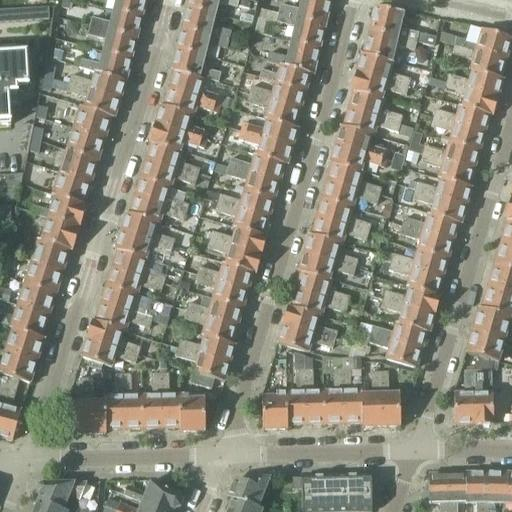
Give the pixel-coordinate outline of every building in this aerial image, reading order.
[(41,7),(40,0),(19,0),(20,9),(41,7)] [(146,0),(114,0),(112,11),(142,19),(146,0)] [(236,0),(187,0),(186,9),(215,16),(218,5),(237,9),(238,8),(239,1),(236,0)] [(325,26),(331,2),(322,0),(300,0),(298,10),(278,5),(276,14),(325,26)] [(239,1),(238,8),(249,10),(251,4),(243,2),(239,1)] [(374,8),(368,32),(416,44),(433,49),(436,39),(400,30),(403,15),(381,9),(379,9),(374,8)] [(49,9),(39,10),(39,22),(50,21),(49,9)] [(186,9),(180,30),(228,42),(230,33),(212,28),(215,16),(186,9)] [(20,10),(12,11),(13,24),(21,23),(20,10)] [(28,10),(20,10),(21,23),(29,23),(28,10)] [(39,10),(28,10),(29,23),(39,22),(39,10)] [(12,11),(4,11),(5,24),(13,24),(12,11)] [(136,40),(142,19),(112,11),(109,23),(91,19),(89,28),(136,40)] [(274,24),(276,14),(265,11),(261,11),(259,20),(274,24)] [(319,50),(325,26),(276,14),(274,24),(293,28),(290,43),(319,50)] [(241,16),(240,22),(251,25),(253,19),(241,16)] [(89,28),(86,37),(104,41),(101,53),(131,61),(136,40),(89,28)] [(180,30),(175,50),(205,58),(208,46),(226,51),(226,50),(239,53),(241,45),(237,44),(228,42),(180,30)] [(456,39),(453,48),(506,63),(511,41),(511,39),(482,31),(477,44),(456,39)] [(368,32),(362,56),(392,64),(396,48),(414,52),(416,44),(368,32)] [(230,33),(228,42),(237,44),(239,35),(230,33)] [(441,36),(439,44),(454,47),(456,39),(441,36)] [(319,50),(290,43),(286,58),(268,54),(266,64),(278,67),(311,76),(313,77),(319,50)] [(501,80),(506,63),(453,48),(451,56),(471,62),(468,72),(471,73),(501,80)] [(0,127),(11,127),(9,104),(9,94),(17,94),(17,88),(28,87),(26,50),(16,51),(1,52),(0,51),(0,127)] [(175,50),(170,72),(174,72),(207,80),(218,82),(220,74),(202,69),(205,58),(175,50)] [(55,51),(53,59),(54,59),(61,61),(63,53),(55,51)] [(81,59),(78,68),(94,73),(126,82),(127,77),(131,61),(101,53),(99,63),(81,59)] [(358,63),(355,76),(408,90),(411,81),(391,75),(394,65),(392,64),(362,56),(360,55),(358,63)] [(311,76),(278,67),(276,75),(261,70),(258,80),(273,85),(305,94),(311,76)] [(45,77),(44,78),(51,79),(53,80),(56,70),(47,68),(46,68),(45,77)] [(174,72),(168,90),(220,107),(231,110),(233,102),(203,92),(207,80),(174,72)] [(72,76),(69,84),(120,101),(126,82),(94,73),(91,82),(72,76)] [(503,81),(501,80),(471,73),(468,81),(448,76),(446,83),(498,99),(503,81)] [(355,76),(350,93),(352,94),(383,101),(385,92),(406,98),(408,90),(355,76)] [(44,78),(42,91),(51,93),(53,80),(51,79),(44,78)] [(446,83),(443,93),(463,99),(460,108),(490,117),(492,118),(498,99),(446,83)] [(69,84),(67,92),(71,93),(69,101),(80,104),(79,107),(112,118),(114,119),(120,101),(69,84)] [(250,88),(248,96),(300,111),(305,94),(273,85),(271,93),(250,88)] [(220,107),(168,90),(162,108),(192,117),(191,118),(194,119),(197,109),(217,116),(220,107)] [(352,94),(347,112),(400,126),(402,118),(382,112),(385,102),(383,101),(352,94)] [(300,111),(248,96),(245,105),(265,111),(262,121),(265,122),(295,130),(295,129),(300,111)] [(79,107),(71,130),(105,140),(112,118),(79,107)] [(160,107),(154,126),(207,142),(209,134),(188,127),(191,118),(192,117),(162,108),(160,107)] [(490,117),(460,108),(458,107),(455,117),(435,111),(433,119),(485,134),(490,117)] [(38,108),(36,120),(43,121),(45,122),(48,110),(38,108)] [(397,135),(400,126),(347,112),(342,129),(372,138),(375,139),(377,129),(397,135)] [(485,134),(433,119),(430,128),(450,134),(449,140),(447,144),(479,153),(485,134)] [(295,130),(265,122),(263,130),(242,124),(240,133),(292,149),(298,130),(295,129),(295,130)] [(207,142),(154,126),(148,143),(151,144),(181,153),(183,144),(204,151),(205,148),(207,142)] [(372,138),(342,129),(340,128),(334,147),(387,162),(390,153),(370,147),(372,138)] [(34,129),(32,141),(41,143),(43,131),(34,129)] [(71,130),(64,152),(97,163),(105,140),(71,130)] [(292,149),(240,133),(228,130),(226,137),(237,140),(237,142),(258,148),(255,156),(284,166),(287,167),(292,149)] [(32,141),(29,153),(38,155),(41,143),(32,141)] [(181,153),(151,144),(145,161),(197,178),(200,171),(180,164),(184,154),(181,153)] [(479,153),(447,144),(445,153),(425,147),(422,156),(474,171),(479,153)] [(334,147),(329,165),(332,166),(332,165),(362,173),(365,164),(385,170),(387,162),(334,147)] [(97,163),(64,152),(60,165),(53,163),(50,170),(58,172),(91,182),(97,163)] [(420,165),(422,156),(408,152),(405,160),(420,165)] [(284,166),(255,156),(253,155),(250,166),(229,160),(227,169),(279,184),(284,166)] [(394,156),(392,163),(402,166),(404,159),(394,156)] [(474,171),(422,156),(420,165),(440,171),(437,180),(439,181),(469,190),(469,189),(474,171)] [(197,178),(145,161),(139,179),(172,190),(175,181),(195,187),(197,178)] [(399,175),(402,166),(392,163),(388,172),(399,175)] [(332,166),(327,182),(379,198),(382,190),(362,184),(364,174),(362,173),(332,165),(332,166)] [(279,184),(227,169),(216,166),(213,173),(225,177),(224,177),(245,183),(242,192),(274,202),(279,184)] [(58,172),(50,197),(53,198),(83,207),(83,206),(91,182),(58,172)] [(5,176),(4,177),(5,201),(17,201),(22,175),(14,176),(5,176)] [(139,179),(134,198),(186,215),(188,206),(169,200),(172,190),(139,179)] [(469,190),(439,181),(436,190),(416,184),(414,193),(466,208),(471,189),(469,189),(469,190)] [(327,182),(321,201),(354,211),(357,201),(377,207),(379,198),(327,182)] [(414,193),(416,184),(410,182),(407,191),(414,193)] [(206,192),(204,201),(211,204),(269,220),(274,202),(242,192),(239,202),(206,192)] [(466,208),(414,193),(411,201),(431,207),(429,216),(461,225),(466,208)] [(46,220),(46,221),(78,231),(86,207),(83,206),(83,207),(53,198),(49,211),(46,220)] [(134,198),(128,215),(158,224),(161,226),(163,217),(183,223),(186,215),(134,198)] [(354,211),(321,201),(316,220),(369,235),(371,226),(351,220),(354,211)] [(191,204),(187,215),(197,218),(201,207),(191,204)] [(269,220),(211,204),(209,212),(234,219),(231,229),(234,230),(234,229),(264,238),(269,220)] [(33,206),(30,215),(46,220),(49,211),(33,206)] [(10,207),(0,207),(0,222),(11,222),(10,207)] [(388,220),(391,208),(384,207),(381,219),(388,220)] [(126,214),(119,233),(172,250),(175,241),(155,235),(158,224),(128,215),(126,214)] [(391,215),(388,225),(391,226),(401,228),(403,219),(404,218),(391,215)] [(461,225),(429,216),(426,215),(424,225),(403,219),(401,228),(453,244),(458,226),(461,227),(461,225)] [(36,218),(33,228),(43,231),(39,241),(72,251),(78,231),(46,221),(36,218)] [(366,243),(369,235),(316,220),(311,237),(343,247),(346,238),(366,243)] [(511,223),(507,221),(500,244),(511,247),(511,223)] [(398,237),(401,228),(391,226),(389,234),(398,237)] [(453,244),(401,228),(398,237),(418,243),(416,252),(448,262),(453,244)] [(234,229),(234,230),(231,238),(211,233),(208,241),(261,257),(266,238),(264,238),(234,229)] [(172,250),(119,233),(114,251),(116,251),(146,261),(149,252),(169,258),(172,250)] [(308,236),(303,256),(356,271),(359,262),(338,256),(341,246),(311,237),(308,236)] [(36,240),(29,262),(63,273),(69,252),(72,252),(72,251),(39,241),(36,240)] [(261,257),(208,241),(206,250),(226,256),(224,265),(253,275),(255,275),(261,257)] [(511,247),(500,244),(494,266),(511,270),(511,247)] [(116,251),(111,270),(163,286),(165,278),(146,271),(149,261),(146,261),(116,251)] [(393,256),(390,264),(442,279),(448,262),(416,252),(413,261),(393,256)] [(353,279),(356,271),(303,256),(298,273),(300,274),(301,273),(330,282),(333,273),(353,279)] [(63,273),(29,262),(22,284),(56,295),(63,273)] [(198,268),(196,277),(248,292),(253,275),(224,265),(221,264),(218,274),(198,268)] [(442,279),(391,264),(388,273),(408,279),(405,289),(407,289),(437,298),(437,297),(442,279)] [(511,270),(494,266),(487,288),(511,294),(511,270)] [(111,270),(105,288),(137,298),(140,288),(160,295),(163,286),(111,270)] [(300,274),(295,292),(348,307),(350,298),(330,293),(333,282),(330,282),(301,273),(300,274)] [(248,292),(196,277),(193,285),(213,291),(210,301),(243,310),(248,292)] [(180,283),(178,291),(187,294),(190,286),(180,283)] [(56,295),(22,284),(15,306),(49,317),(56,295)] [(105,288),(99,305),(151,322),(164,326),(167,318),(162,316),(134,307),(137,298),(105,288)] [(478,309),(478,311),(511,320),(511,294),(487,288),(481,310),(478,309)] [(0,289),(0,301),(8,304),(11,292),(0,289)] [(437,298),(407,289),(404,298),(385,292),(382,301),(434,317),(440,298),(437,297),(437,298)] [(345,316),(348,307),(295,292),(290,309),(320,317),(320,319),(322,320),(325,310),(345,316)] [(188,304),(185,313),(238,328),(243,310),(210,301),(208,310),(188,304)] [(382,301),(380,310),(399,316),(397,325),(427,333),(426,334),(429,335),(434,317),(382,301)] [(99,305),(94,322),(126,332),(129,324),(148,331),(151,322),(99,305)] [(49,317),(15,306),(8,329),(11,330),(41,340),(42,339),(49,317)] [(165,307),(162,316),(167,318),(169,318),(172,309),(171,308),(165,307)] [(317,328),(320,319),(320,317),(290,309),(288,308),(283,325),(334,341),(336,333),(317,328)] [(478,311),(472,332),(505,342),(511,320),(478,311)] [(232,346),(238,328),(185,313),(183,322),(203,327),(200,338),(202,338),(235,348),(235,347),(232,346)] [(126,332),(94,322),(91,321),(85,340),(138,357),(140,349),(121,342),(124,334),(126,334),(126,332)] [(427,333),(397,325),(395,324),(392,334),(372,328),(369,336),(421,351),(426,334),(427,333)] [(283,325),(276,345),(277,346),(309,355),(312,345),(332,351),(334,341),(283,325)] [(11,330),(4,352),(37,362),(44,340),(42,339),(41,340),(11,330)] [(367,360),(371,346),(367,345),(369,336),(362,334),(355,332),(353,338),(350,346),(347,360),(353,360),(361,360),(367,360)] [(505,342),(472,332),(465,354),(477,358),(494,363),(499,364),(505,342)] [(416,370),(421,351),(369,336),(367,345),(371,346),(388,351),(385,361),(416,370)] [(179,341),(177,349),(230,365),(235,348),(202,338),(200,347),(179,341)] [(135,366),(136,361),(138,357),(85,340),(79,359),(81,359),(79,365),(89,368),(91,362),(112,369),(115,359),(135,366)] [(230,365),(177,349),(174,358),(195,364),(192,374),(194,374),(214,381),(224,384),(230,365)] [(37,362),(4,352),(0,363),(0,375),(19,381),(30,385),(37,362)] [(304,358),(295,356),(295,372),(304,372),(304,358)] [(312,371),(312,361),(304,358),(304,372),(312,371)] [(479,359),(475,373),(482,373),(491,374),(491,373),(494,363),(479,359)] [(353,371),(353,360),(347,360),(342,360),(342,371),(350,371),(353,371)] [(324,427),(323,392),(313,392),(312,371),(304,372),(304,392),(305,427),(324,427)] [(333,392),(323,392),(324,427),(343,426),(342,371),(333,371),(333,392)] [(361,426),(362,395),(362,391),(351,391),(350,371),(342,371),(343,426),(361,426)] [(304,392),(304,372),(295,372),(296,394),(286,394),(287,428),(305,427),(304,392)] [(474,427),(473,373),(464,373),(465,395),(454,395),(455,427),(474,427)] [(482,390),(482,373),(473,373),(474,427),(493,426),(493,394),(482,394),(482,390)] [(491,374),(482,373),(482,390),(491,390),(491,374)] [(211,391),(214,381),(194,374),(190,385),(211,391)] [(362,395),(361,426),(361,429),(380,429),(379,374),(370,374),(371,395),(362,395)] [(388,395),(388,374),(379,374),(380,429),(400,428),(400,419),(399,409),(399,395),(388,395)] [(0,388),(7,391),(15,393),(19,381),(0,375),(0,388)] [(151,396),(142,396),(142,431),(161,430),(160,375),(152,375),(151,375),(151,396)] [(165,375),(160,375),(161,430),(180,430),(179,396),(169,396),(168,375),(165,375)] [(114,397),(103,397),(104,401),(105,401),(106,432),(125,431),(123,376),(115,376),(114,376),(114,397)] [(131,376),(123,376),(125,431),(142,431),(142,396),(132,396),(131,376)] [(94,379),(85,380),(86,436),(106,436),(106,432),(105,401),(104,401),(94,401),(94,379)] [(67,403),(67,437),(86,436),(85,380),(78,380),(76,385),(77,403),(67,403)] [(15,393),(7,391),(0,413),(0,439),(11,443),(21,411),(11,408),(15,393)] [(276,398),(262,399),(263,432),(287,432),(287,428),(286,394),(276,395),(276,398)] [(189,396),(179,396),(180,430),(180,434),(205,433),(204,400),(189,400),(189,396)] [(486,511),(485,474),(466,475),(467,506),(476,506),(475,511),(486,511)] [(492,475),(485,474),(486,511),(494,511),(495,506),(505,506),(508,475),(492,475)] [(447,511),(447,475),(429,476),(430,505),(439,505),(439,511),(447,511)] [(467,506),(466,475),(447,475),(447,511),(456,511),(457,505),(465,504),(465,506),(467,506)] [(338,478),(325,478),(325,511),(348,511),(349,508),(348,477),(338,478)] [(357,477),(348,477),(349,508),(348,511),(372,511),(371,477),(357,477)] [(320,478),(301,478),(302,511),(325,511),(325,478),(320,478)] [(227,498),(231,499),(257,509),(269,479),(252,479),(249,485),(235,479),(227,498)] [(301,479),(292,479),(292,491),(301,491),(301,479)] [(63,511),(86,511),(87,511),(68,504),(70,497),(80,501),(87,484),(42,485),(38,487),(36,492),(38,496),(39,497),(37,501),(63,511)] [(141,503),(162,511),(173,511),(174,511),(180,509),(183,501),(180,496),(150,484),(145,495),(127,488),(123,498),(140,505),(141,503)] [(262,511),(263,511),(257,509),(231,499),(226,511),(262,511)] [(113,511),(117,511),(120,504),(108,500),(105,508),(113,511)] [(37,501),(32,511),(63,511),(37,501)] [(162,511),(141,503),(140,505),(137,511),(136,511),(120,504),(117,511),(162,511)]
